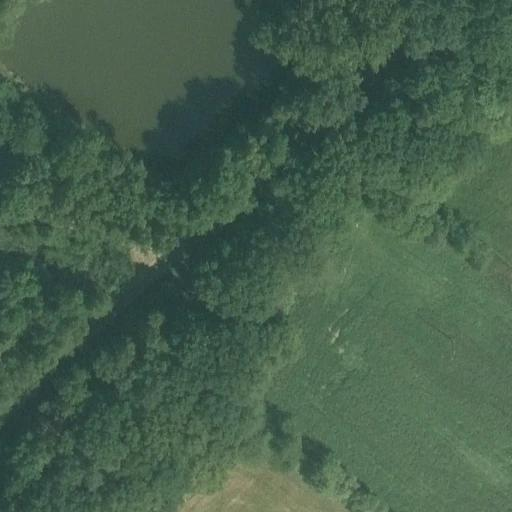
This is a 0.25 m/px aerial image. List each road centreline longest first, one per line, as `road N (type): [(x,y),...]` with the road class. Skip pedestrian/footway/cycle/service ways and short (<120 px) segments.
road 1 (track): [(0,424),(65,355),(460,0)]
road 2 (track): [(173,257),(0,203)]
